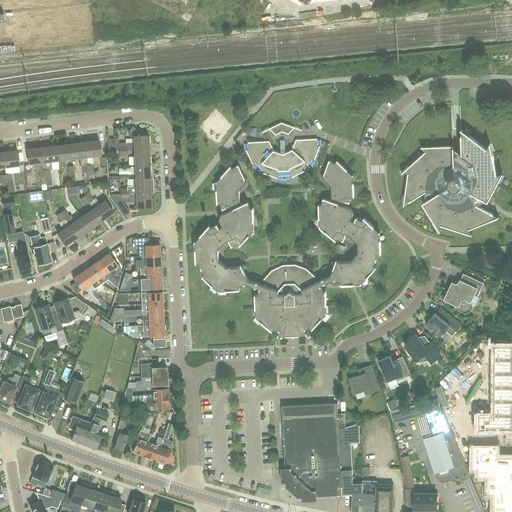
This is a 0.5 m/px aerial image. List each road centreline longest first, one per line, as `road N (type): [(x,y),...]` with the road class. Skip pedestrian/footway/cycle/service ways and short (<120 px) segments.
road 1 (residential): [(190,379),(207,368),(333,361),(344,346),(403,316),(430,283),(438,246),(410,235),(384,207),(375,169),(384,126),(426,89),(511,83)]
road 2 (residential): [(0,294),(53,279),(133,227),(172,223)]
road 3 (tertiary): [(186,492),(8,427)]
road 4 (residential): [(0,132),(142,115),(159,120)]
road 5 (residential): [(190,379),(179,358),(172,223)]
